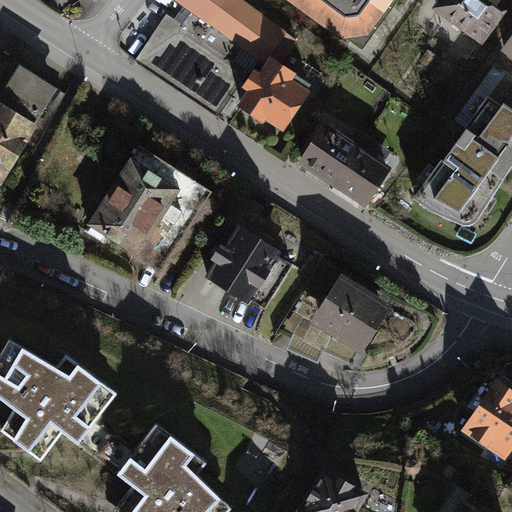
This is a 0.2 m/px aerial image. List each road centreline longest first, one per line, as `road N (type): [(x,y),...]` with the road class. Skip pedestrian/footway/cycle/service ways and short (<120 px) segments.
road 1 (residential): [(481,294),(447,351),(426,368),(380,386),(338,387),(0,237)]
road 2 (residential): [(86,50),(405,256),(481,294)]
